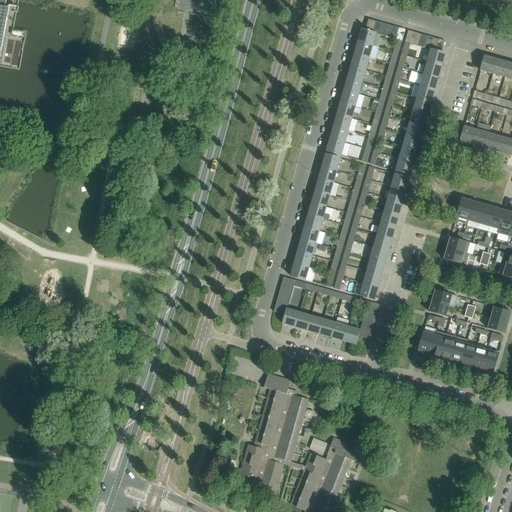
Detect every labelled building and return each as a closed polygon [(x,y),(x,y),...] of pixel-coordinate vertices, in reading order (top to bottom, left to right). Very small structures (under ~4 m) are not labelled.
[(0,0),(0,59),(2,60),(6,38),(4,38),(10,6),(6,5),(7,0),(0,0)] [(365,31),(373,33),(376,22),(368,19),(365,31)] [(382,23),(376,22),(373,33),(377,34),(379,35),(382,23)] [(379,35),(384,36),(388,25),(382,23),(379,35)] [(393,27),(388,25),(384,36),(390,38),(393,27)] [(390,38),(396,40),(399,28),(393,27),(390,38)] [(128,31),(120,30),(119,47),(136,48),(136,35),(135,35),(135,28),(128,28),(128,31)] [(405,30),(399,28),(396,40),(397,40),(402,42),(405,30)] [(361,30),(358,41),(373,45),(377,34),(373,33),(365,31),(361,30)] [(405,42),(410,44),(411,44),(415,33),(408,31),(405,42)] [(411,44),(418,46),(421,35),(415,33),(411,44)] [(427,36),(421,35),(418,46),(424,48),(427,36)] [(433,38),(427,36),(424,48),(430,50),(433,38)] [(430,50),(431,50),(436,51),(439,40),(433,38),(430,50)] [(397,40),(394,51),(399,53),(402,42),(397,40)] [(439,40),(436,51),(442,53),(445,41),(439,40)] [(358,41),(354,53),(370,58),(373,45),(358,41)] [(407,55),(410,44),(405,42),(402,54),(407,55)] [(399,53),(394,51),(389,50),(387,56),(392,58),(390,63),(395,65),(399,53)] [(428,61),(442,65),(446,54),(442,53),(436,51),(431,50),(428,61)] [(354,53),(351,66),(366,70),(370,58),(354,53)] [(403,67),(407,55),(402,54),(398,66),(403,67)] [(480,71),(493,75),(497,60),(484,56),(480,71)] [(493,75),(505,78),(509,63),(497,60),(493,75)] [(439,78),(442,65),(428,61),(424,73),(439,78)] [(390,63),(386,76),(392,77),(395,65),(390,63)] [(351,66),(347,78),(363,82),(366,70),(351,66)] [(398,66),(395,78),(400,80),(403,67),(398,66)] [(421,86),(435,90),(439,78),(424,73),(421,86)] [(388,90),(392,77),(386,76),(383,88),(388,90)] [(347,78),(344,90),(359,95),(363,82),(347,78)] [(396,92),(400,80),(395,78),(391,91),(396,92)] [(432,102),(435,90),(421,86),(417,98),(432,102)] [(383,88),(379,101),(385,102),(388,90),(383,88)] [(344,90),(340,103),(356,107),(359,95),(344,90)] [(391,91),(388,103),(393,104),(396,92),(391,91)] [(473,97),(485,100),(487,95),(475,92),(473,97)] [(499,99),(487,95),(485,100),(497,104),(499,99)] [(414,110),(428,114),(432,102),(417,98),(414,110)] [(511,102),(499,99),(497,104),(509,107),(511,102)] [(484,103),(472,100),(471,105),(483,109),(484,103)] [(381,114),(385,102),(379,101),(376,113),(381,114)] [(340,103),(337,115),(352,120),(356,107),(340,103)] [(389,117),(393,104),(388,103),(384,115),(389,117)] [(483,109),(495,112),(496,107),(484,103),(483,109)] [(495,112),(507,116),(509,110),(496,107),(495,112)] [(425,127),(428,114),(414,110),(410,123),(425,127)] [(376,113),(372,125),(378,127),(381,114),(376,113)] [(337,115),(333,128),(348,132),(352,120),(337,115)] [(384,115),(380,127),(386,129),(389,117),(384,115)] [(407,135),(421,139),(425,127),(410,123),(407,135)] [(374,139),(378,127),(372,125),(369,138),(374,139)] [(382,141),(386,129),(380,127),(377,140),(382,141)] [(460,142),(472,145),(477,130),(464,127),(460,142)] [(333,128),(329,140),(345,144),(348,132),(333,128)] [(489,134),(477,130),(472,145),(484,149),(489,134)] [(484,149),(497,152),(501,137),(489,134),(484,149)] [(418,151),(421,139),(407,135),(403,147),(418,151)] [(511,144),(511,140),(501,137),(497,152),(509,156),(511,144)] [(369,138),(365,150),(371,152),(374,139),(369,138)] [(345,144),(329,140),(326,152),(341,156),(345,144)] [(377,140),(373,152),(379,154),(382,141),(377,140)] [(399,160),(414,164),(418,151),(403,147),(399,160)] [(367,164),(371,152),(365,150),(362,162),(367,164)] [(375,166),(379,154),(373,152),(370,164),(375,166)] [(326,155),(322,166),(337,170),(341,159),(326,155)] [(411,176),(414,164),(399,160),(396,172),(411,176)] [(361,165),(358,176),(363,178),(366,166),(361,165)] [(337,170),(322,166),(319,178),(334,182),(337,170)] [(369,167),(366,178),(371,180),(374,169),(369,167)] [(395,175),(392,186),(406,190),(410,179),(395,175)] [(360,190),(363,178),(358,176),(354,188),(360,190)] [(315,190),(323,192),(330,195),(331,192),(334,182),(319,178),(315,190)] [(368,192),(371,180),(366,178),(362,191),(368,192)] [(388,198),(403,203),(406,190),(392,186),(390,192),(388,198)] [(351,201),(356,202),(360,190),(354,188),(353,192),(351,201)] [(312,202),(327,207),(330,195),(323,192),(315,190),(312,202)] [(359,203),(364,204),(368,192),(362,191),(359,203)] [(399,215),(403,203),(388,198),(383,196),(379,209),(385,210),(399,215)] [(462,200),(455,222),(467,225),(469,221),(474,203),(462,200)] [(353,214),(356,202),(351,201),(347,213),(353,214)] [(312,202),(308,215),(323,219),(329,221),(330,216),(325,215),(327,207),(312,202)] [(361,217),(364,204),(359,203),(355,215),(361,217)] [(474,203),(469,221),(479,223),(484,206),(474,203)] [(484,206),(479,223),(489,226),(494,208),(490,207),(490,208),(484,206)] [(494,208),(489,226),(499,229),(504,212),(494,209),(494,208)] [(396,227),(399,215),(385,210),(379,209),(376,221),(381,223),(396,227)] [(499,229),(497,234),(508,237),(511,224),(511,213),(504,212),(499,229)] [(344,225),(349,227),(353,214),(347,213),(344,225)] [(308,215),(305,227),(320,231),(323,219),(308,215)] [(352,228),(357,229),(361,217),(355,215),(352,228)] [(392,239),(396,227),(381,223),(378,235),(392,239)] [(346,239),(349,227),(344,225),(340,237),(346,239)] [(305,227),(301,239),(316,244),(320,231),(305,227)] [(354,241),(357,229),(352,228),(348,240),(354,241)] [(389,252),(392,239),(378,235),(374,247),(389,252)] [(337,250),(342,251),(346,239),(340,237),(337,250)] [(450,238),(447,249),(467,254),(470,243),(450,238)] [(301,239),(298,251),(313,256),(316,244),(301,239)] [(345,252),(350,254),(354,241),(348,240),(345,252)] [(385,264),(389,252),(374,247),(371,260),(385,264)] [(447,249),(444,259),(466,266),(469,254),(467,254),(447,249)] [(339,263),(342,251),(337,250),(333,262),(339,263)] [(298,251),(294,264),(309,268),(313,256),(298,251)] [(347,266),(350,254),(345,252),(341,264),(347,266)] [(511,255),(504,253),(501,265),(506,266),(506,265),(511,267),(511,255)] [(382,276),(385,264),(371,260),(367,272),(382,276)] [(335,276),(339,263),(333,262),(330,274),(335,276)] [(306,281),(309,268),(294,264),(291,276),(306,281)] [(338,277),(343,278),(347,266),(341,264),(338,277)] [(506,266),(503,276),(511,278),(511,267),(506,265),(506,266)] [(378,289),(382,276),(367,272),(363,284),(378,289)] [(331,288),(335,276),(330,274),(326,287),(331,288)] [(295,281),(290,279),(284,277),(282,283),(294,286),(295,281)] [(340,291),(343,278),(338,277),(334,289),(340,291)] [(301,288),(305,289),(307,284),(295,281),(294,286),(293,290),(300,293),(301,288)] [(282,283),(280,288),(292,292),(293,290),(294,286),(282,283)] [(305,289),(318,293),(319,288),(307,284),(305,289)] [(375,300),(378,289),(363,284),(360,296),(375,300)] [(279,294),(290,297),(292,292),(280,288),(279,294)] [(318,293),(330,296),(332,291),(319,288),(318,293)] [(330,296),(343,300),(344,295),(332,291),(330,296)] [(435,292),(432,303),(449,308),(452,297),(435,292)] [(279,294),(277,300),(289,303),(290,297),(279,294)] [(343,300),(355,304),(357,298),(344,295),(343,300)] [(355,304),(367,307),(368,302),(357,298),(355,304)] [(276,305),(287,309),(289,303),(277,300),(276,305)] [(368,302),(367,307),(379,310),(380,305),(368,302)] [(449,308),(432,303),(428,314),(446,319),(449,308)] [(274,312),(285,315),(287,310),(287,309),(276,305),(274,312)] [(377,316),(379,310),(367,307),(365,313),(377,316)] [(494,307),(491,318),(508,323),(511,312),(494,307)] [(294,328),(298,313),(287,310),(285,315),(283,324),(294,328)] [(294,328),(307,331),(311,316),(298,313),(294,328)] [(375,321),(377,316),(365,313),(364,318),(375,321)] [(319,335),(323,320),(311,316),(307,331),(319,335)] [(374,327),(375,321),(364,318),(362,324),(374,327)] [(491,318),(488,329),(505,334),(508,323),(491,318)] [(319,335),(332,338),(336,323),(323,320),(319,335)] [(344,342),(348,327),(336,323),(332,338),(344,342)] [(372,333),(374,327),(362,324),(360,330),(372,333)] [(356,345),(358,336),(360,330),(348,327),(344,342),(356,345)] [(370,340),(372,333),(360,330),(358,336),(370,340)] [(429,354),(440,357),(447,335),(436,331),(434,336),(429,354)] [(424,333),(418,350),(429,354),(434,336),(424,333)] [(447,335),(440,357),(441,357),(451,360),(456,342),(458,338),(447,335)] [(456,342),(451,360),(461,363),(466,345),(456,342)] [(466,345),(461,363),(471,366),(476,348),(466,345)] [(476,348),(471,366),(481,368),(486,351),(476,348)] [(486,351),(481,368),(493,372),(499,352),(487,349),(486,351)] [(294,391),(293,391),(288,389),(291,381),(268,375),(264,388),(270,390),(254,447),(248,445),(238,484),(254,488),(254,486),(260,487),(258,496),(274,501),(285,465),(304,471),(290,506),(306,511),(305,511),(330,511),(351,460),(356,462),(361,450),(333,439),(330,449),(327,455),(327,456),(326,460),(311,454),(306,467),(291,462),(308,400),(292,395),(294,391)] [(314,439),(309,449),(323,455),(327,444),(314,439)]
